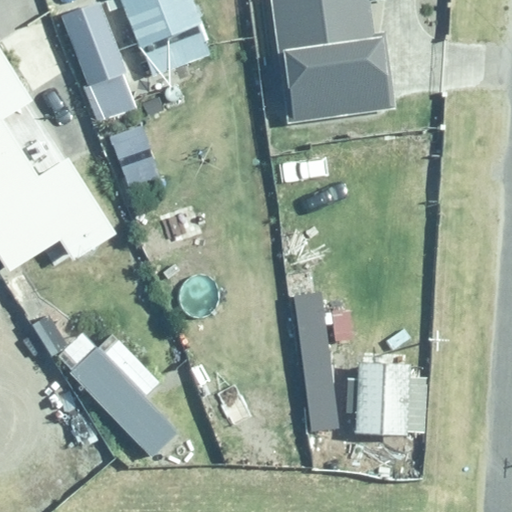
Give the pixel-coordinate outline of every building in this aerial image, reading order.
[(109,0),(98,0),(57,14),(93,121),(145,103),(109,0)] [(187,0),(118,0),(148,79),(209,56),(187,0)] [(244,0),(258,119),(367,106),(358,22),(345,24),(342,0),(244,0)] [(0,266),(5,275),(61,241),(73,261),(115,236),(0,49),(0,266)] [(298,136),(264,140),(273,201),(306,196),(298,136)] [(248,205),(231,207),(235,236),(252,234),(248,205)] [(424,295),(394,295),(393,341),(423,342),(424,295)] [(279,312),(255,315),(268,435),(293,432),(279,312)] [(358,334),(308,332),(306,404),(355,405),(358,334)] [(104,333),(64,373),(147,454),(172,429),(137,394),(152,379),(104,333)]
